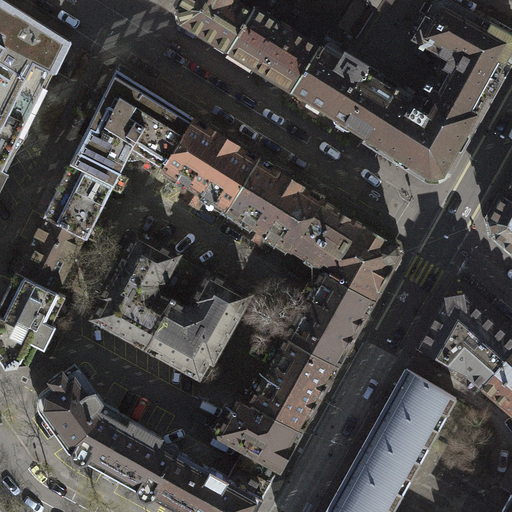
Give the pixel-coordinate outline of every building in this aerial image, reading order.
[(4,0),(0,0),(0,167),(5,170),(69,38),(4,0)] [(182,0),(178,7),(179,14),(180,20),(226,49),(250,10),(236,1),(235,0),(182,0)] [(432,88),(449,99),(493,22),(453,0),(433,0),(430,1),(409,36),(437,54),(436,58),(447,62),(432,88)] [(254,5),(250,10),(226,49),(291,89),(319,45),(254,5)] [(511,33),(493,22),(449,99),(472,112),(511,42),(511,33)] [(366,137),(394,92),(396,88),(390,84),(381,79),(383,74),(323,37),(319,45),(291,89),(334,116),(332,120),(348,129),(349,127),(359,132),(366,137)] [(117,69),(44,216),(81,234),(88,237),(132,148),(152,160),(163,167),(194,118),(179,109),(117,69)] [(449,99),(432,88),(421,107),(394,92),(366,137),(395,154),(394,159),(404,166),(411,164),(431,178),(444,174),(472,112),(449,99)] [(260,159),(194,118),(163,167),(188,182),(180,195),(197,206),(204,201),(217,209),(219,202),(229,207),(260,159)] [(324,199),(260,159),(229,207),(237,212),(232,219),(246,228),(246,233),(261,242),(268,232),(293,248),(324,199)] [(511,178),(503,194),(511,198),(511,178)] [(511,198),(503,194),(489,220),(493,234),(511,250),(511,198)] [(333,204),(324,199),(293,248),(303,254),(317,262),(322,270),(374,298),(399,254),(399,246),(333,204)] [(44,216),(16,270),(54,289),(81,234),(44,216)] [(147,345),(193,262),(136,231),(100,296),(105,299),(95,316),(147,345)] [(249,293),(193,262),(147,345),(200,374),(209,357),(213,359),(249,293)] [(54,289),(16,270),(0,303),(0,350),(1,352),(0,353),(0,357),(6,365),(28,363),(38,343),(44,346),(55,324),(51,322),(65,295),(54,289)] [(322,270),(286,335),(337,364),(374,298),(322,270)] [(467,371),(482,382),(511,350),(511,335),(463,293),(445,296),(418,346),(467,371)] [(286,335),(249,400),(301,429),(337,364),(286,335)] [(511,350),(482,382),(511,408),(511,350)] [(103,468),(131,417),(105,403),(104,399),(93,384),(79,364),(67,373),(63,369),(49,378),(53,384),(44,390),(41,395),(40,399),(39,405),(41,410),(71,450),(73,459),(80,462),(90,460),(103,468)] [(392,511),(458,398),(405,369),(326,511),(392,511)] [(301,429),(249,400),(240,394),(218,433),(244,447),(240,455),(236,462),(272,482),(276,474),(301,429)] [(145,498),(153,496),(178,451),(160,441),(164,434),(131,417),(103,468),(136,486),(138,495),(145,498)] [(178,451),(153,496),(182,511),(254,511),(272,482),(236,462),(227,478),(178,451)] [(511,464),(500,485),(510,491),(511,491),(511,464)] [(511,511),(511,491),(510,491),(498,511),(511,511)]
